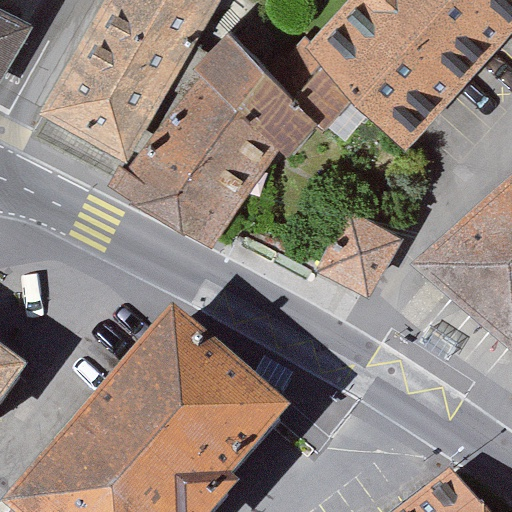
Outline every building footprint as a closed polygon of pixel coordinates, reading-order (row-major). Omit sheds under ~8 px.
[(218,0),(110,0),(44,113),(128,159),(112,187),(211,242),(279,144),(288,151),(311,124),(227,38),(211,55),(192,45),(218,0)] [(511,0),(354,0),(307,51),(404,140),(511,22),(511,0)] [(0,80),(33,26),(0,9),(0,80)] [(511,176),(421,256),(511,349),(511,176)] [(404,242),(347,211),(314,270),(370,298),(404,242)] [(200,511),(288,415),(174,314),(12,495),(31,511),(200,511)] [(0,410),(34,364),(0,339),(0,410)] [(494,511),(452,457),(381,511),(494,511)]
